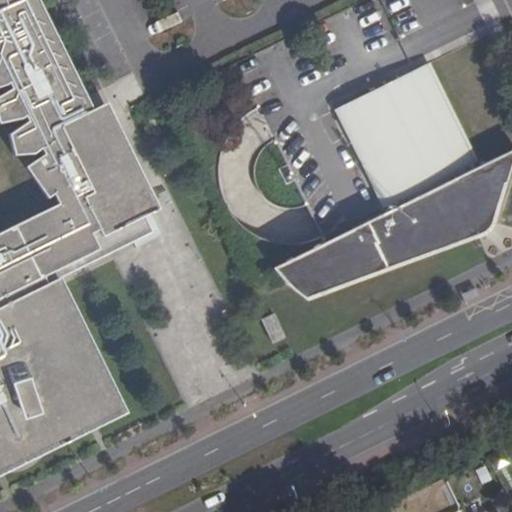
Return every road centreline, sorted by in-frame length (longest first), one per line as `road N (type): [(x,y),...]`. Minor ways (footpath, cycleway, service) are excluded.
road 1 (secondary): [(511,307),(93,511)]
road 2 (secondary): [(210,511),(511,360)]
